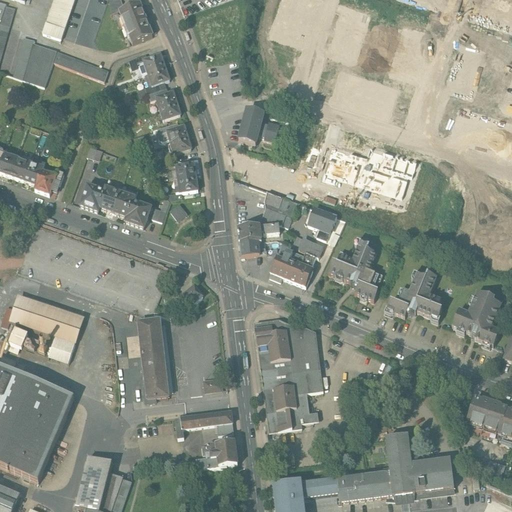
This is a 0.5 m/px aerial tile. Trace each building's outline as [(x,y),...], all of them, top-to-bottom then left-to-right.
[(55,0),(42,36),(61,42),(62,39),(75,0),(11,0),(24,4),(25,0),(55,0)] [(120,1),(118,0),(109,0),(111,17),(119,14),(119,13),(124,11),(120,1)] [(124,11),(119,13),(119,14),(132,47),(152,39),(149,30),(148,30),(142,14),(139,5),(124,11)] [(0,22),(0,63),(15,11),(5,8),(0,22)] [(56,54),(33,46),(34,43),(24,40),(13,78),(23,81),(23,83),(44,90),(53,65),(56,54)] [(108,74),(56,54),(53,65),(104,85),(108,74)] [(146,57),(135,61),(137,67),(143,64),(148,63),(146,57)] [(148,63),(143,64),(145,69),(139,71),(142,79),(148,77),(165,71),(160,58),(148,63)] [(165,71),(148,77),(152,88),(152,89),(159,87),(169,84),(165,71)] [(152,88),(146,90),(148,97),(161,93),(159,87),(152,89),(152,88)] [(148,97),(151,104),(156,102),(156,101),(168,97),(167,91),(161,93),(148,97)] [(168,97),(156,101),(156,102),(159,112),(176,107),(173,95),(168,97)] [(176,107),(159,112),(163,123),(180,118),(176,107)] [(263,117),(246,113),(242,129),(259,133),(263,117)] [(177,125),(161,130),(163,136),(179,131),(177,125)] [(278,131),(268,128),(266,135),(276,138),(278,131)] [(259,133),(242,129),(239,144),(255,149),(259,133)] [(161,144),(162,144),(169,142),(170,146),(187,141),(184,130),(179,131),(163,136),(161,137),(160,137),(159,139),(158,140),(159,142),(160,143),(161,144)] [(276,138),(266,135),(264,143),(274,146),(276,138)] [(187,141),(170,146),(170,147),(168,148),(170,156),(173,156),(174,158),(191,153),(187,141)] [(97,151),(90,149),(87,159),(94,161),(97,151)] [(5,151),(0,166),(0,176),(10,180),(17,162),(6,158),(8,152),(5,151)] [(367,163),(328,151),(320,175),(325,177),(323,182),(343,188),(344,184),(402,202),(409,179),(410,179),(414,167),(370,154),(367,163)] [(27,165),(17,162),(10,180),(24,185),(32,161),(29,159),(27,165)] [(40,170),(33,168),(35,162),(32,161),(24,185),(36,189),(37,189),(42,175),(43,171),(40,170)] [(194,167),(176,169),(178,183),(196,180),(194,167)] [(42,175),(37,189),(36,189),(35,193),(50,198),(54,186),(56,180),(52,178),(53,176),(47,174),(46,176),(42,175)] [(63,178),(57,176),(56,180),(54,186),(59,188),(63,178)] [(196,180),(178,183),(180,195),(180,196),(197,193),(196,180)] [(108,185),(98,181),(94,191),(104,194),(106,191),(108,185)] [(114,184),(108,183),(108,185),(106,191),(111,193),(114,184)] [(94,191),(87,188),(79,209),(98,215),(100,211),(99,211),(105,195),(104,194),(94,191)] [(111,193),(106,191),(104,194),(105,195),(99,211),(100,211),(113,216),(120,194),(118,193),(117,195),(111,193)] [(120,194),(113,216),(126,221),(127,221),(133,205),(133,204),(133,205),(135,201),(123,197),(124,195),(120,194)] [(180,195),(164,198),(169,204),(181,202),(180,196),(180,195)] [(305,208),(267,195),(264,204),(266,211),(261,223),(262,230),(278,228),(281,227),(287,230),(295,210),(303,213),(305,208)] [(133,205),(127,221),(126,221),(125,225),(144,231),(151,211),(133,205)] [(179,208),(170,214),(178,224),(186,217),(179,208)] [(160,213),(155,211),(152,221),(157,223),(160,213)] [(327,216),(314,212),(308,228),(319,232),(329,236),(336,220),(327,216)] [(166,214),(160,213),(157,223),(162,225),(166,214)] [(261,223),(250,224),(251,231),(262,230),(261,223)] [(251,231),(238,232),(240,246),(258,244),(261,244),(260,236),(263,235),(263,238),(264,238),(279,236),(278,228),(262,230),(251,231)] [(329,236),(319,232),(316,239),(326,243),(329,236)] [(332,237),(328,248),(333,250),(338,240),(332,237)] [(322,250),(303,241),(299,252),(316,260),(318,260),(322,250)] [(258,244),(240,246),(241,259),(272,256),(271,253),(278,252),(278,246),(263,248),(261,250),(261,252),(259,252),(258,244)] [(359,246),(351,263),(340,259),(336,268),(332,266),(327,277),(349,285),(349,286),(350,286),(351,290),(353,289),(354,291),(355,292),(354,296),(373,304),(377,295),(372,293),(378,279),(368,275),(375,258),(366,254),(368,250),(359,246)] [(301,269),(290,264),(293,257),(286,254),(279,255),(270,276),(305,290),(312,273),(311,272),(316,260),(307,256),(301,269)] [(425,281),(416,278),(409,295),(400,292),(395,305),(390,303),(386,312),(405,320),(406,316),(408,316),(410,316),(411,317),(415,316),(414,316),(415,316),(416,314),(437,323),(441,313),(437,312),(441,303),(429,298),(436,280),(427,277),(425,281)] [(195,288),(182,299),(191,309),(204,298),(210,292),(205,287),(199,292),(195,288)] [(494,302),(477,295),(468,316),(459,312),(452,330),(471,338),(472,337),(475,339),(474,342),(493,349),(499,334),(491,331),(501,309),(493,305),(494,302)] [(83,320),(19,299),(16,305),(35,312),(81,327),(83,320)] [(35,312),(16,305),(10,325),(29,332),(35,312)] [(167,311),(157,308),(155,314),(165,317),(167,311)] [(12,313),(5,311),(0,327),(0,329),(6,331),(12,313)] [(81,327),(35,312),(29,332),(74,347),(81,327)] [(159,323),(138,326),(146,390),(143,390),(145,406),(155,405),(155,402),(168,400),(159,323)] [(279,323),(254,326),(255,333),(254,333),(256,344),(257,344),(268,428),(278,435),(302,432),(301,427),(313,425),(312,416),(309,417),(306,397),(310,396),(323,394),(315,337),(315,336),(301,329),(299,332),(279,323)] [(26,339),(10,332),(4,347),(20,353),(22,349),(23,350),(26,351),(25,352),(32,354),(34,352),(35,350),(36,353),(43,356),(46,349),(40,346),(36,347),(37,344),(29,340),(27,344),(24,343),(26,339)] [(74,402),(0,370),(0,469),(38,486),(74,402)] [(220,382),(204,384),(205,397),(222,395),(220,382)] [(507,410),(475,399),(467,423),(499,434),(506,412),(507,410)] [(499,434),(499,435),(511,439),(511,413),(506,412),(499,434)] [(231,416),(175,422),(178,442),(184,441),(183,432),(217,428),(218,438),(233,436),(231,416)] [(407,439),(385,441),(389,476),(337,482),(339,497),(340,506),(392,500),(393,500),(415,498),(415,497),(453,492),(450,463),(411,468),(407,439)] [(234,445),(201,449),(203,458),(206,458),(206,463),(196,464),(197,473),(237,468),(234,445)] [(466,448),(462,459),(467,461),(469,455),(471,450),(466,448)] [(490,462),(469,455),(467,461),(466,466),(486,473),(490,462)] [(112,467),(88,461),(75,510),(82,511),(121,511),(131,485),(109,478),(112,467)] [(505,467),(490,462),(486,473),(501,478),(505,467)] [(187,465),(176,467),(177,476),(188,475),(187,465)] [(479,478),(472,479),(474,494),(481,493),(479,478)] [(300,485),(273,488),(276,511),(303,511),(302,502),(339,497),(337,482),(301,487),(300,485)] [(0,511),(14,511),(20,500),(0,491),(0,511)]
